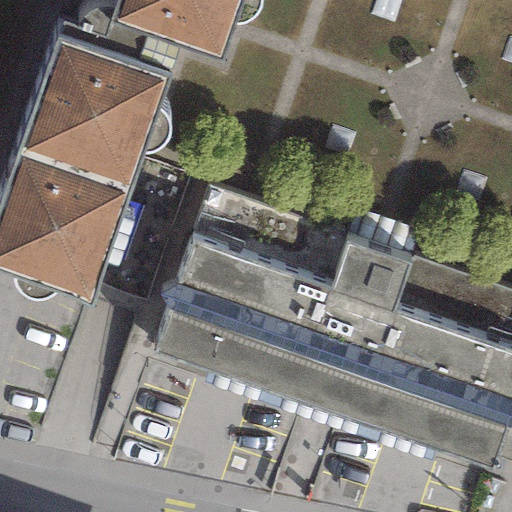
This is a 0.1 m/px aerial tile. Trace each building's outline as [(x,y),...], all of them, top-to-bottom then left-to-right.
[(116,0),(108,26),(176,50),(219,64),(229,35),(233,23),(245,22),(254,15),(258,9),(258,0),(116,0)] [(52,293),(89,305),(142,154),(148,153),(155,151),(160,146),(165,141),(166,134),(167,127),(165,120),(161,114),(157,110),(167,81),(97,57),(56,43),(0,203),(0,274),(12,279),(12,285),(16,292),(23,298),(32,300),(40,300),(47,298),(52,293)] [(328,290),(344,243),(347,233),(207,186),(188,243),(328,290)] [(328,290),(188,243),(171,287),(159,298),(163,311),(148,353),(200,371),(428,451),(490,471),(505,429),(511,426),(511,352),(391,311),(407,265),(344,243),(328,290)] [(511,292),(409,258),(407,265),(391,311),(511,352),(511,292)]
